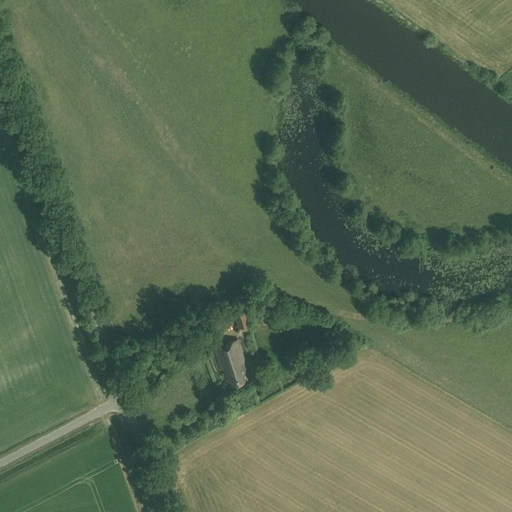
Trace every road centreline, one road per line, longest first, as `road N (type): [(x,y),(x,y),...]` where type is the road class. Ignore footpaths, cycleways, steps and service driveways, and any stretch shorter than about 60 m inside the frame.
road 1 (unclassified): [(123,398),(0,46)]
road 2 (unclassified): [(0,463),(123,398)]
road 3 (unclassified): [(166,511),(123,398)]
